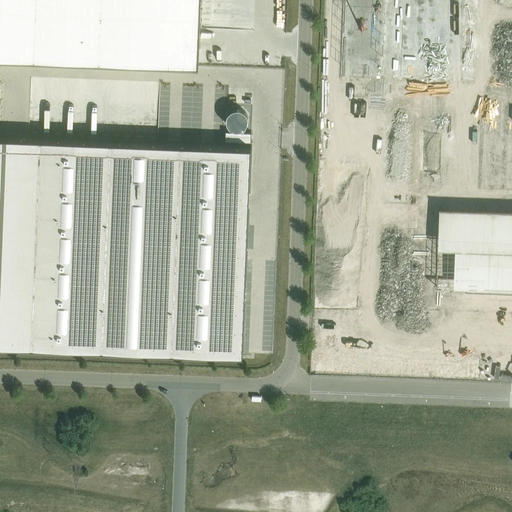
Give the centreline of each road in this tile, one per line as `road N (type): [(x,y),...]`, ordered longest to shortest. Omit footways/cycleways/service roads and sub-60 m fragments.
road 1 (unclassified): [(305,0),(289,368),(261,385),(0,376)]
road 2 (unknown): [(0,123),(244,132),(260,139),(273,186),(265,333)]
